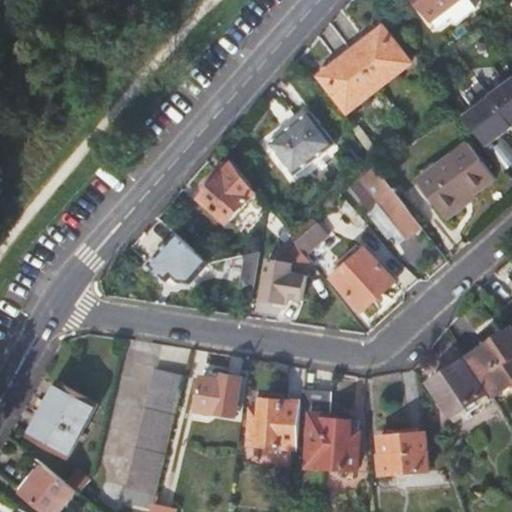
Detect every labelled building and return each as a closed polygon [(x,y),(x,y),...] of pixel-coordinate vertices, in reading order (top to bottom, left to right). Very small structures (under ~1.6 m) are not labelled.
[(414,0),(432,24),(437,20),(442,26),(454,17),(458,23),(478,9),(471,0),(414,0)] [(353,51),(381,87),(412,64),(385,26),(353,51)] [(347,113),(381,87),(353,51),(319,76),(347,113)] [(511,79),(490,97),(511,124),(511,79)] [(511,124),(490,97),(490,96),(465,116),(487,145),(511,125),(511,124)] [(312,112),(272,145),(297,177),(338,144),(312,112)] [(468,144),(419,181),(442,213),(468,194),(471,197),(495,179),(468,144)] [(379,150),(370,157),(375,163),(377,166),(385,160),(379,150)] [(230,224),(257,192),(233,162),(201,199),(230,224)] [(407,240),(424,227),(382,171),(358,190),(372,210),(380,204),(407,240)] [(329,235),(315,218),(293,237),(295,240),(306,254),(329,235)] [(178,284),(191,284),(209,263),(177,235),(151,265),(170,282),(172,279),(178,284)] [(275,249),(273,259),(279,260),(280,249),(295,240),(293,237),(292,236),(275,249)] [(300,273),(313,263),(306,254),(295,240),(280,249),(279,260),(273,259),(269,258),(262,298),(282,301),(283,297),(289,297),(304,300),(308,274),(300,273)] [(365,249),(331,278),(361,313),(395,282),(365,249)] [(246,255),(241,282),(254,285),(260,252),(246,255)] [(511,329),(468,357),(469,359),(491,394),(492,398),(511,385),(511,329)] [(451,418),(491,394),(469,359),(431,383),(451,418)] [(122,504),(152,511),(154,504),(156,493),(185,377),(155,370),(122,504)] [(233,420),(240,379),(222,375),(220,381),(201,377),(194,412),(233,420)] [(60,382),(31,434),(70,456),(99,401),(60,382)] [(302,389),(300,410),(311,411),(306,467),(357,471),(361,435),(349,435),(350,420),(331,418),(333,392),(302,389)] [(295,449),(298,402),(262,399),(261,409),(252,408),(248,445),(295,449)] [(425,434),(380,438),(381,455),(377,456),(378,474),(429,471),(425,434)] [(45,511),(60,511),(79,490),(67,481),(45,463),(22,493),(45,511)] [(77,468),(67,481),(79,490),(80,491),(89,478),(77,468)]
